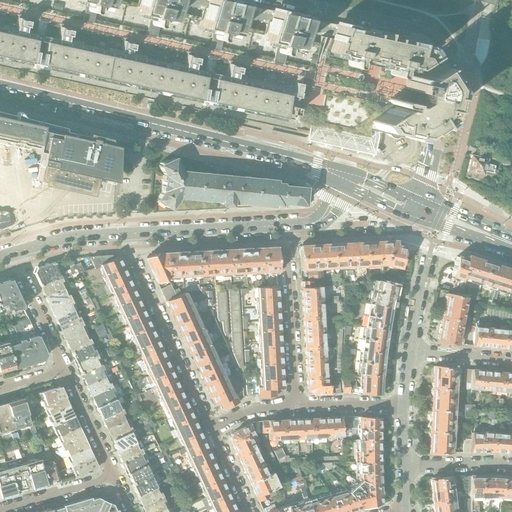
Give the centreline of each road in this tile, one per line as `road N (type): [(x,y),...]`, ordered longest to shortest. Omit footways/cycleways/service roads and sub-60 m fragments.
road 1 (secondary): [(291,158),(0,86)]
road 2 (residential): [(284,0),(425,31),(455,66),(459,92)]
road 3 (residential): [(128,234),(134,267),(210,426)]
road 4 (residential): [(294,405),(286,226)]
road 5 (tertiary): [(128,234),(286,226)]
road 6 (residential): [(63,369),(12,256)]
